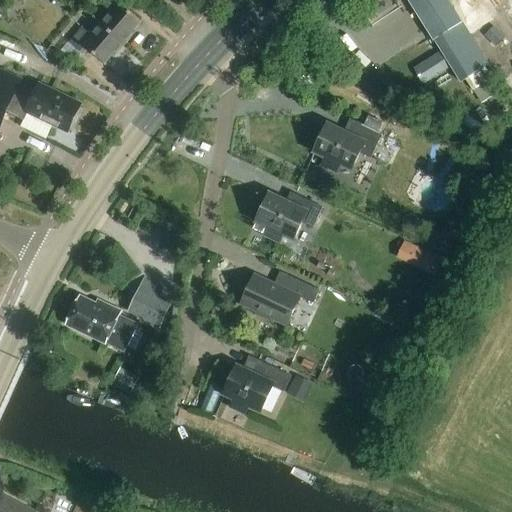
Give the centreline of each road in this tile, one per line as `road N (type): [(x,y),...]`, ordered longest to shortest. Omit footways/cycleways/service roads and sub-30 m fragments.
road 1 (residential): [(206,58),(224,94),(224,117),(182,344)]
road 2 (primary): [(58,258),(97,193),(206,58)]
road 3 (primary): [(0,374),(58,258)]
